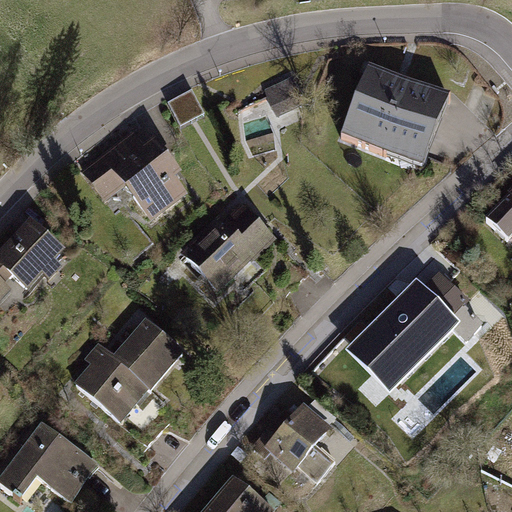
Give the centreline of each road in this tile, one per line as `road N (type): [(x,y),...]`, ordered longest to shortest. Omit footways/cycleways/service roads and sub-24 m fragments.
road 1 (residential): [(0,206),(72,130),(222,47),(316,24),(401,18),(456,19),(511,43)]
road 2 (residential): [(164,511),(314,341),(511,155)]
